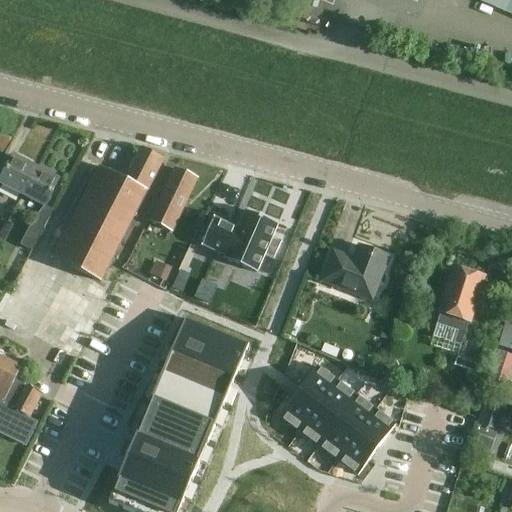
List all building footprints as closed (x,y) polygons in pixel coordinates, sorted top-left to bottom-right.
[(511,0),(475,0),(511,15),(511,0)] [(101,285),(163,159),(140,148),(124,180),(100,168),(53,261),(101,285)] [(23,196),(37,170),(13,159),(0,184),(23,196)] [(37,170),(23,196),(45,207),(58,182),(37,170)] [(168,188),(151,222),(172,232),(196,179),(175,170),(168,188)] [(32,252),(51,214),(43,209),(33,221),(20,246),(32,252)] [(213,219),(201,246),(225,256),(224,260),(255,274),(263,256),(272,259),(279,243),(271,239),(277,225),(245,211),(237,229),(213,219)] [(382,276),(389,258),(363,248),(358,261),(333,251),(320,283),(372,303),(378,288),(382,286),(384,280),(382,276)] [(170,285),(176,271),(156,262),(150,275),(170,285)] [(470,322),(484,279),(452,268),(438,311),(440,312),(432,336),(460,345),(468,321),(470,322)] [(180,271),(173,289),(183,293),(191,276),(180,271)] [(202,281),(194,299),(210,305),(217,287),(202,281)] [(185,320),(108,505),(125,511),(179,511),(248,346),(185,320)] [(323,345),(320,353),(335,359),(339,351),(323,345)] [(509,387),(511,376),(511,356),(496,352),(487,380),(509,387)] [(0,357),(0,434),(24,447),(36,424),(28,420),(29,418),(42,396),(24,387),(26,382),(16,377),(21,367),(0,357)] [(395,361),(385,365),(391,379),(401,375),(395,361)] [(316,368),(297,393),(318,408),(337,383),(316,368)] [(337,383),(318,408),(337,423),(356,397),(337,383)] [(297,393),(278,419),(299,434),(318,408),(297,393)] [(356,397),(337,423),(356,437),(375,411),(356,397)] [(41,399),(30,419),(39,424),(50,403),(41,399)] [(476,424),(497,431),(498,432),(506,408),(484,401),(477,423),(476,424)] [(318,408),(299,434),(318,448),(337,423),(318,408)] [(375,411),(356,437),(376,452),(395,426),(375,411)] [(337,423),(318,448),(337,462),(356,437),(337,423)] [(356,437),(337,462),(357,477),(376,452),(356,437)]
